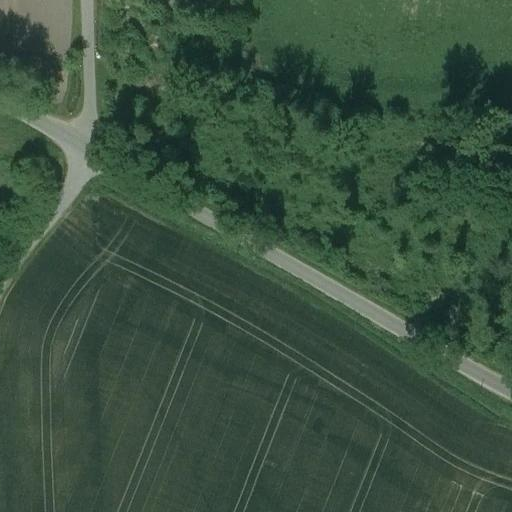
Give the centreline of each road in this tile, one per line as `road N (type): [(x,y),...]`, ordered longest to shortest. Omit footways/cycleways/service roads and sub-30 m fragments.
road 1 (unclassified): [(511,396),(97,159)]
road 2 (unclassified): [(97,159),(0,285)]
road 3 (track): [(81,147),(91,106),(87,0)]
